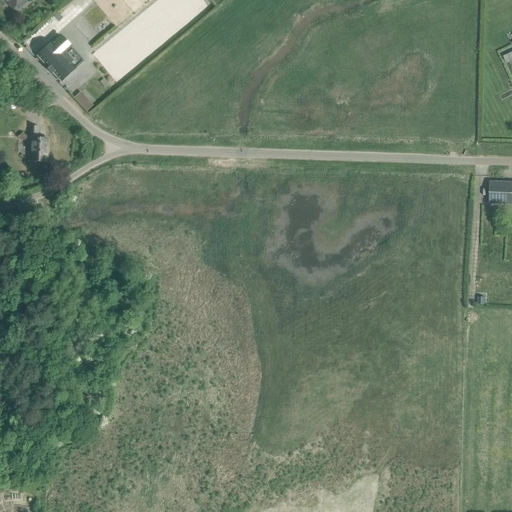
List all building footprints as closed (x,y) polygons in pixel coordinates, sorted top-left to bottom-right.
[(4,0),(13,8),(14,8),(17,11),(27,2),(24,0),(4,0)] [(57,14),(53,17),(58,22),(61,18),(57,14)] [(60,81),(80,63),(83,61),(80,58),(60,36),(37,56),(48,68),(47,69),(52,74),(53,73),(60,81)] [(0,68),(0,72),(3,76),(9,71),(4,65),(0,68)] [(21,98),(25,95),(23,93),(19,96),(16,93),(10,98),(18,108),(24,103),(21,98)] [(92,105),(88,101),(82,106),(86,111),(92,105)] [(31,162),(46,162),(47,139),(37,138),(37,127),(30,126),(30,143),(32,143),(31,162)] [(511,204),(511,182),(490,182),(489,204),(511,204)]
